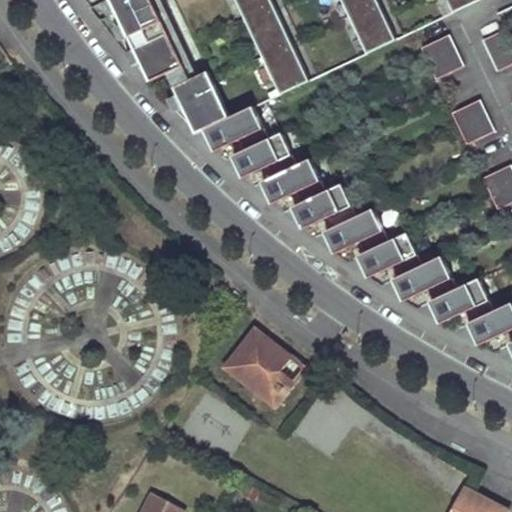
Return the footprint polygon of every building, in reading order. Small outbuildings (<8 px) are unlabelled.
[(188,66),(155,0),(113,0),(131,58),(172,74),(188,66)] [(195,63),(164,0),(155,0),(188,66),(195,63)] [(311,81),(273,0),(237,0),(283,95),(311,81)] [(398,40),(378,0),(343,0),(369,54),(398,40)] [(482,0),(449,0),(455,13),(482,0)] [(511,26),(484,40),(499,71),(511,65),(511,26)] [(451,35),(423,48),(437,80),(465,66),(451,35)] [(407,236),(389,245),(373,213),(357,221),(340,189),(330,194),(313,162),(304,166),(288,134),(275,140),(259,108),(236,120),(212,71),(177,88),(194,121),(200,135),(208,131),(218,152),(242,141),(247,152),(236,157),(247,179),(270,168),(275,178),(265,183),(276,205),(299,194),(304,204),(296,208),(307,230),(330,219),(335,229),(328,233),(339,255),(362,244),(367,254),(362,257),(372,279),(396,268),(401,278),(397,280),(407,302),(431,291),(436,302),(434,303),(444,325),(471,312),(476,323),(486,344),(510,333),(511,338),(511,344),(511,345),(511,347),(511,305),(497,313),(480,281),(459,291),(443,259),(423,269),(407,236)] [(481,100),(453,113),(468,144),(496,131),(481,100)] [(511,165),(484,178),(499,209),(511,203),(511,165)] [(292,354),(257,329),(229,367),(277,403),(294,380),(281,370),(292,354)] [(281,370),(294,380),(305,365),(292,354),(281,370)] [(509,511),(510,510),(467,488),(454,511),(509,511)] [(183,511),(184,511),(152,495),(143,511),(183,511)]
